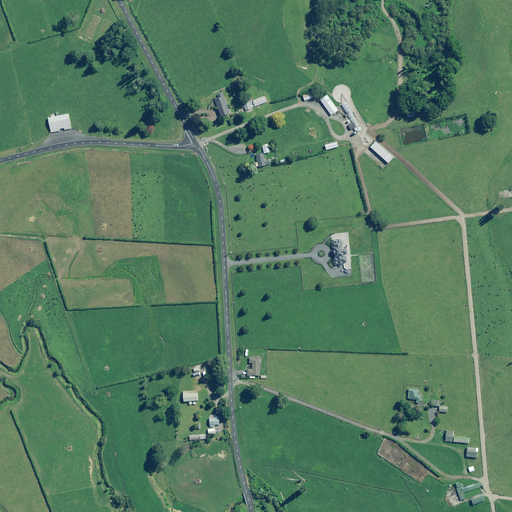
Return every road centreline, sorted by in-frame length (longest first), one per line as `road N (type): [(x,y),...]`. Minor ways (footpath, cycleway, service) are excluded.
road 1 (unclassified): [(194,141),(221,210),(234,435),(251,511)]
road 2 (track): [(478,446),(394,438),(230,380)]
road 3 (track): [(335,124),(353,154),(369,230),(511,211)]
road 4 (unclassified): [(194,141),(84,142),(0,160)]
road 5 (track): [(335,124),(367,128),(400,108),(404,21),(379,0)]
road 6 (unclassified): [(118,0),(194,141)]
road 7 (track): [(335,124),(319,107),(286,103),(194,141)]
